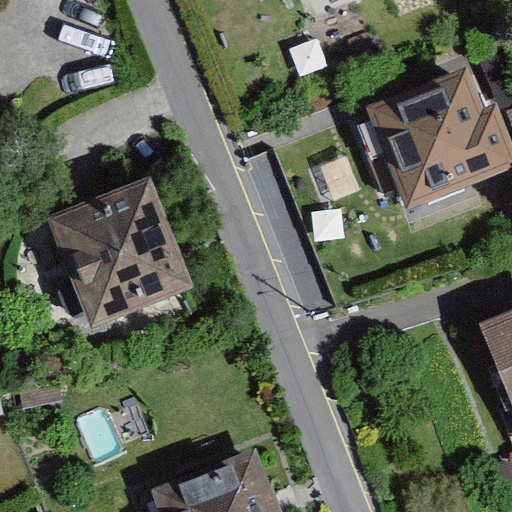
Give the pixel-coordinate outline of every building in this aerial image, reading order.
[(350,0),(357,13),(386,0),(350,0)] [(511,114),(496,79),(387,127),(433,228),(511,192),(511,114)] [(171,191),(66,228),(106,342),(211,306),(171,191)] [(511,331),(502,336),(511,359),(511,331)] [(290,511),(275,466),(163,503),(165,511),(290,511)]
